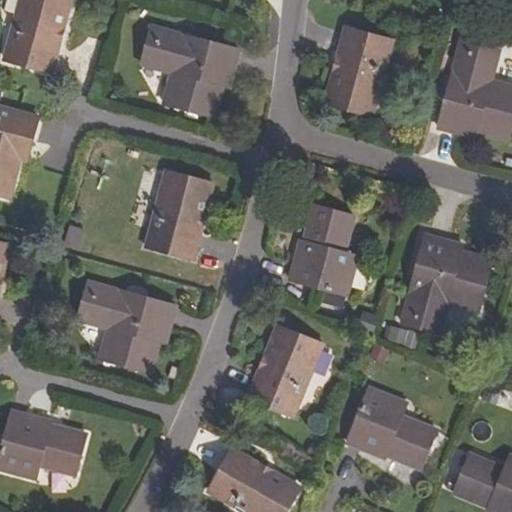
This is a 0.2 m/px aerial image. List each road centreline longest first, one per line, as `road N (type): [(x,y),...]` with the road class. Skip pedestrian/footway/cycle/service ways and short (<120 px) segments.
road 1 (residential): [(265,164),(189,413)]
road 2 (residential): [(511,197),(273,132)]
road 3 (residential): [(69,112),(265,164)]
road 4 (residential): [(189,413),(16,368)]
road 5 (unknown): [(189,413),(337,501)]
road 6 (residential): [(292,0),(273,132)]
